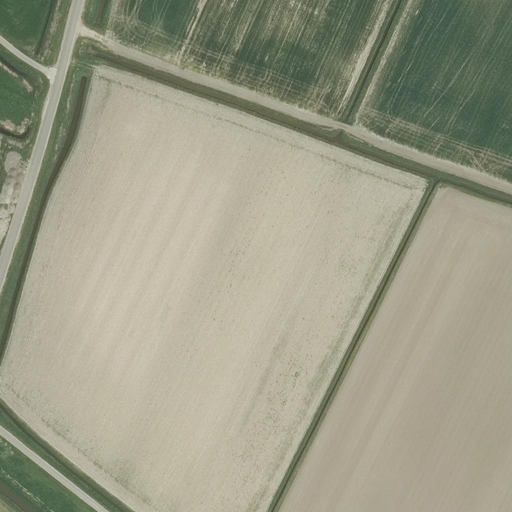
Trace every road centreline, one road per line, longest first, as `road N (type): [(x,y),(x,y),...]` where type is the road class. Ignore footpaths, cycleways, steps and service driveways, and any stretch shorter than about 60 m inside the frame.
road 1 (tertiary): [(0,275),(78,0)]
road 2 (unclassified): [(104,511),(0,429)]
